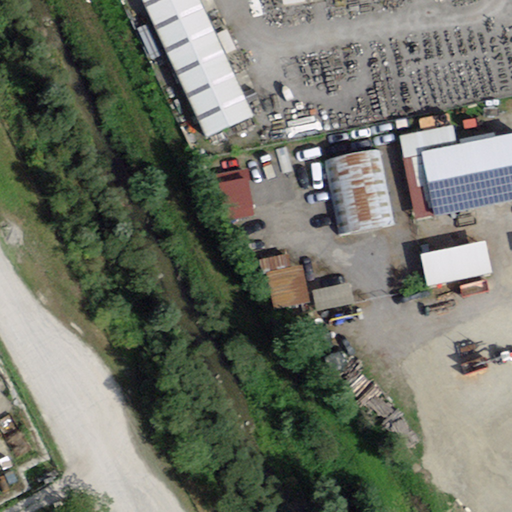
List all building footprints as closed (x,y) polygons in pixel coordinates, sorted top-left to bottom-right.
[(141,0),(206,140),(255,118),(201,0),(141,0)] [(400,137),(416,219),(511,201),(511,133),(458,145),(454,126),(400,137)] [(326,161),(340,235),(393,225),(378,151),(326,161)] [(253,215),(245,169),(203,176),(210,222),(253,215)] [(421,253),(427,287),(492,275),(485,242),(421,253)] [(291,268),(288,255),(259,262),(262,274),(267,273),(291,268)] [(291,268),(267,273),(276,310),(309,303),(300,266),(291,268)] [(348,282),(312,291),(317,311),(353,303),(348,282)]
